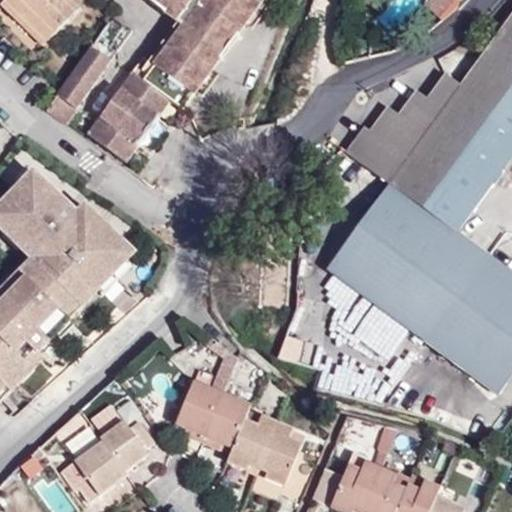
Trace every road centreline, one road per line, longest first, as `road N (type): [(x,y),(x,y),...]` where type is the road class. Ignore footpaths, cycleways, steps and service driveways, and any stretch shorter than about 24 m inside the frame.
road 1 (unclassified): [(199,236),(218,162),(231,150),(291,135),(338,91),(449,33),(482,0)]
road 2 (residential): [(0,93),(50,141),(199,236)]
road 3 (unknown): [(50,141),(133,48),(139,32),(124,0)]
road 4 (residential): [(0,460),(131,343)]
road 5 (unclassified): [(131,343),(180,289),(199,236)]
